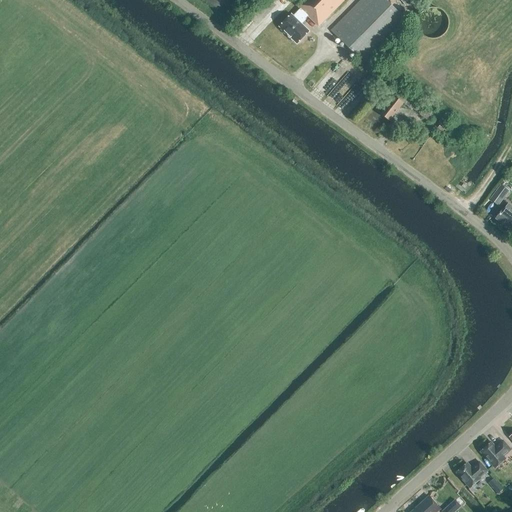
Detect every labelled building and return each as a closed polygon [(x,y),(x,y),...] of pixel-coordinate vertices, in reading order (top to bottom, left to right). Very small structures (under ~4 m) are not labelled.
[(307,17),(318,27),(344,0),(301,0),(296,6),(299,9),(293,16),(291,14),(278,27),(297,45),(310,32),(302,24),(306,20),(305,19),(307,17)] [(366,66),(409,23),(384,0),(361,0),(331,32),(366,66)] [(433,39),(438,38),(442,36),(446,33),(448,28),(449,24),(448,19),(446,14),(442,11),(438,9),(433,8),(428,9),(424,11),(420,14),(418,19),(417,24),(418,28),(420,33),(424,36),(428,38),(433,39)] [(334,107),(358,85),(348,74),(324,97),(334,107)] [(365,81),(347,97),(356,106),(373,90),(365,81)] [(426,106),(420,101),(421,99),(402,86),(380,114),(389,121),(403,104),(411,111),(413,109),(419,115),(429,123),(438,111),(428,104),(426,106)] [(444,120),(436,130),(445,138),(453,128),(444,120)] [(497,206),(508,191),(500,185),(489,200),(497,206)] [(511,211),(511,212),(511,210),(511,206),(508,204),(502,212),(496,220),(509,230),(511,226),(511,211)] [(511,450),(503,441),(498,446),(499,447),(496,450),(490,443),(480,452),(495,469),(505,460),(503,457),(511,450)] [(487,472),(479,463),(471,470),(466,464),(456,473),(470,488),(480,479),(479,479),(487,472)] [(497,495),(503,490),(493,479),(488,484),(497,495)] [(437,511),(440,510),(428,497),(411,511),(437,511)] [(454,511),(461,507),(455,501),(442,511),(454,511)]
